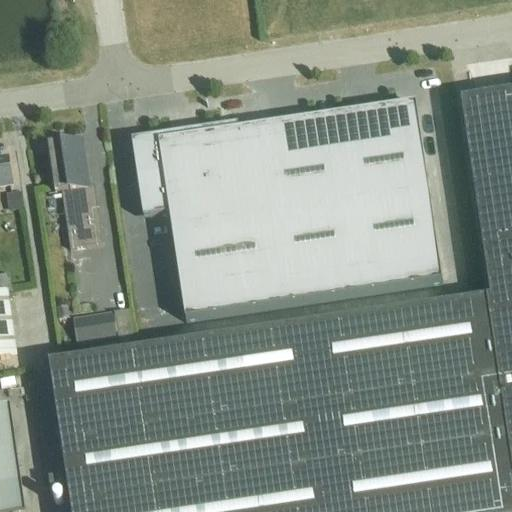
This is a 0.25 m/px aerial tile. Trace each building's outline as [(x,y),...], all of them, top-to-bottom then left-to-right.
[(133,146),(144,223),(170,219),(186,326),(443,288),(416,110),(239,136),(238,130),(133,146)] [(71,147),(70,145),(48,148),(55,197),(70,195),(71,196),(75,220),(66,221),(71,253),(103,248),(95,189),(87,190),(81,146),(71,147)] [(0,189),(13,187),(9,161),(0,162),(0,189)] [(471,167),(492,305),(50,371),(71,511),(511,511),(511,161),(475,167),(471,167)] [(22,194),(9,196),(11,213),(24,211),(22,194)] [(0,294),(12,293),(10,278),(0,279),(0,294)] [(11,294),(0,295),(0,355),(20,353),(11,294)] [(65,310),(57,311),(59,323),(67,321),(65,310)] [(113,318),(75,323),(78,346),(116,341),(113,318)]
